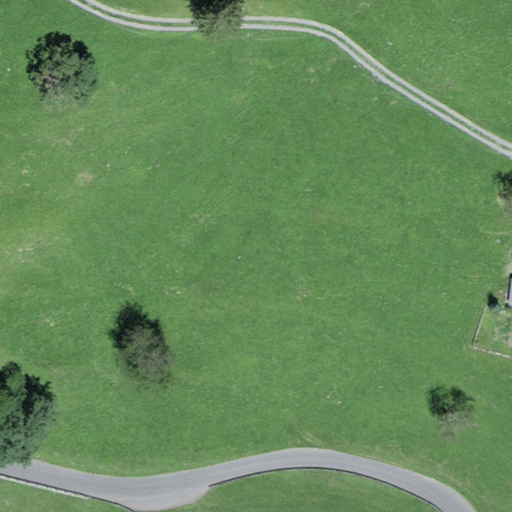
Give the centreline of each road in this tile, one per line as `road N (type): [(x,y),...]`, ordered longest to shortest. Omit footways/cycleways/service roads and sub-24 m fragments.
road 1 (track): [(72,0),(123,28),(301,33),(338,43),(431,110),(511,154)]
road 2 (unclassified): [(458,511),(396,478),(333,460),(266,462),(184,486),(122,492),(0,466)]
